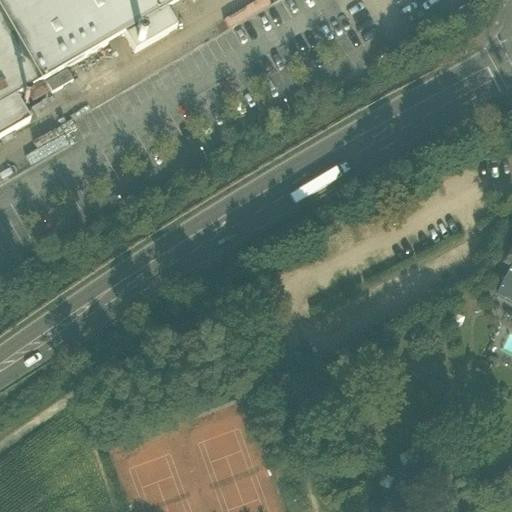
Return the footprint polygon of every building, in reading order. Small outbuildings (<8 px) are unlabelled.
[(0,0),(0,14),(41,85),(123,37),(166,13),(188,0),(0,0)] [(176,31),(166,13),(123,37),(134,56),(176,31)] [(0,108),(15,100),(41,85),(0,14),(0,108)] [(45,85),(51,95),(72,83),(66,73),(45,85)] [(0,141),(29,124),(15,100),(0,108),(0,141)]
